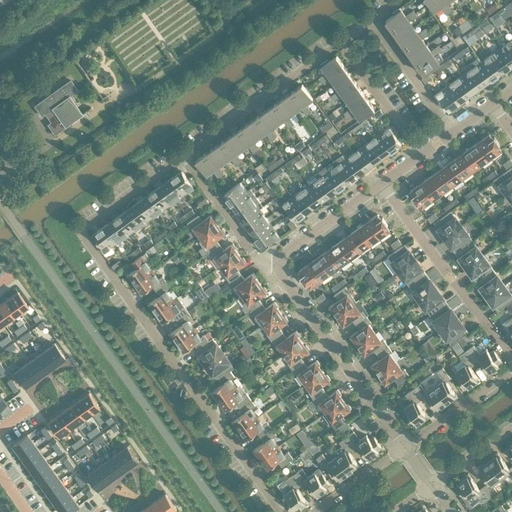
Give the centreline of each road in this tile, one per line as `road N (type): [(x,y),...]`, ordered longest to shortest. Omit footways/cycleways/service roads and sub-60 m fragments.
road 1 (residential): [(282,511),(79,232),(184,157)]
road 2 (unclassified): [(221,511),(26,238)]
road 3 (residential): [(407,447),(279,266)]
road 4 (residential): [(511,358),(381,183)]
road 5 (residential): [(184,157),(341,42)]
road 6 (track): [(0,98),(134,0)]
road 7 (residential): [(184,157),(261,262),(279,266)]
road 8 (residential): [(421,156),(341,42)]
road 9 (residential): [(453,132),(371,20)]
road 10 (residential): [(279,266),(281,255),(381,183)]
road 11 (residential): [(407,447),(511,371)]
